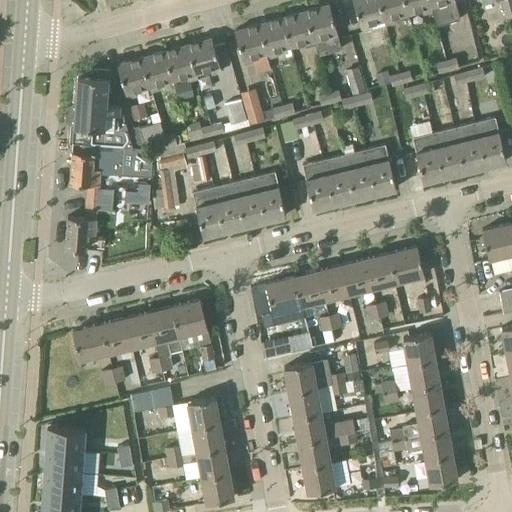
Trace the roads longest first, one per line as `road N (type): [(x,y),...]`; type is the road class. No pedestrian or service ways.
road 1 (residential): [(502,511),(447,206)]
road 2 (residential): [(273,511),(228,256)]
road 3 (secondary): [(9,296),(25,38)]
road 4 (residential): [(228,256),(447,206)]
road 5 (residential): [(9,296),(61,296),(228,256)]
road 6 (residential): [(25,38),(70,39),(212,0)]
